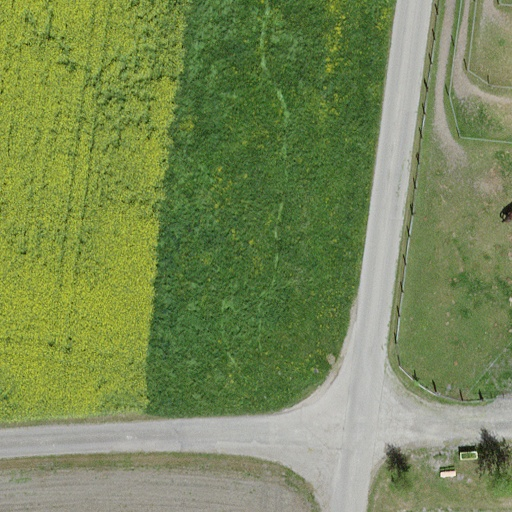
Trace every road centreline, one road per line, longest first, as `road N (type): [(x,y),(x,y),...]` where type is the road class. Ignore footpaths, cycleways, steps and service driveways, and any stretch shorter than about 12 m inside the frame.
road 1 (unclassified): [(353,511),(420,0)]
road 2 (track): [(0,454),(511,425)]
